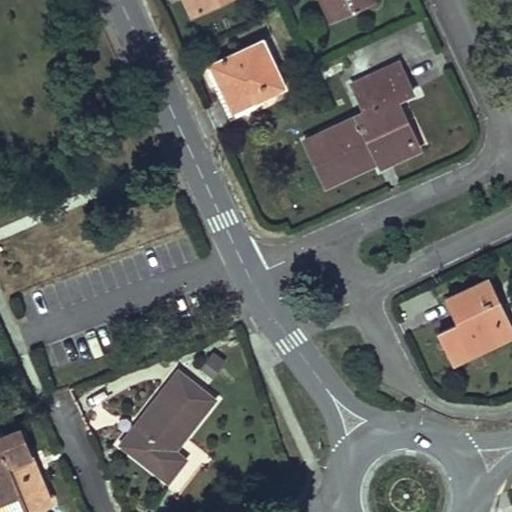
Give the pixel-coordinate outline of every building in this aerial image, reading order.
[(193,13),(201,9),(196,0),(186,0),(188,2),(193,13)] [(196,0),(201,9),(220,0),(196,0)] [(321,0),(331,19),(368,1),(367,0),(321,0)] [(210,64),(220,85),(224,83),(236,110),(285,87),(263,39),(210,64)] [(415,139),(396,99),(412,92),(398,63),(361,81),(375,109),(369,111),(306,141),(326,185),(378,161),(379,160),(378,157),(415,139)] [(369,111),(375,109),(361,81),(356,83),(369,111)] [(232,112),(236,110),(224,83),(220,85),(225,96),(232,112)] [(419,148),(415,139),(378,157),(379,160),(378,161),(381,166),(403,156),(419,148)] [(160,229),(161,232),(179,228),(174,203),(137,210),(142,233),(160,229)] [(511,335),(511,330),(487,279),(466,288),(447,298),(459,323),(439,332),(454,363),(511,335)] [(216,399),(178,369),(119,444),(168,482),(187,459),(175,450),(169,445),(178,433),(185,438),(216,399)] [(34,461),(20,429),(0,436),(0,501),(20,493),(27,511),(50,502),(36,468),(29,471),(26,465),(34,461)] [(169,445),(175,450),(185,438),(178,433),(169,445)] [(29,471),(36,468),(34,461),(26,465),(29,471)]
